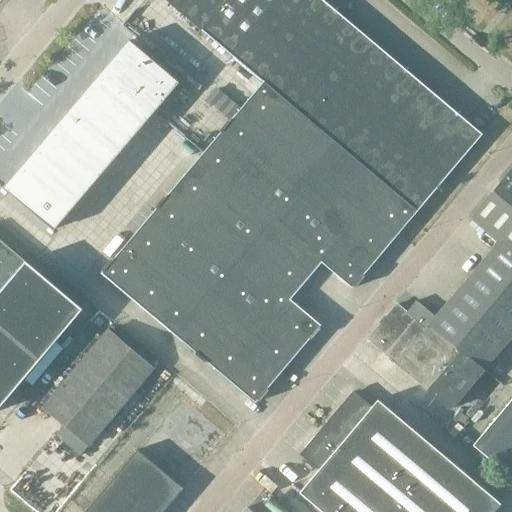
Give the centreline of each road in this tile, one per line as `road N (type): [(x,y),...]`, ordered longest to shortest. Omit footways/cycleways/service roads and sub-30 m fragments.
road 1 (unclassified): [(205,511),(511,142)]
road 2 (unknown): [(0,199),(272,430)]
